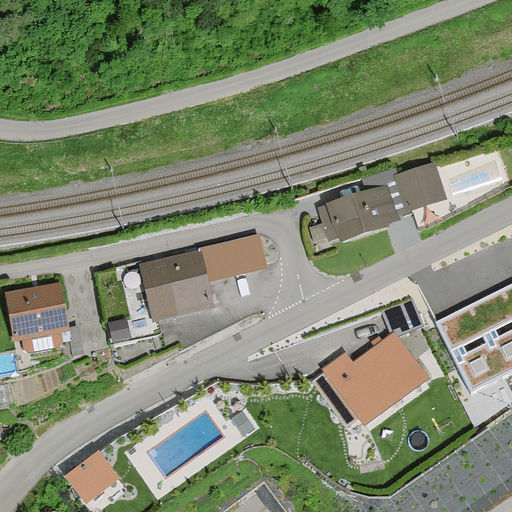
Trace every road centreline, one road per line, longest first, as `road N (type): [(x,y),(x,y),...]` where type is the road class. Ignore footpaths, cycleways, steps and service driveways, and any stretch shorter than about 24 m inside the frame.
road 1 (unclassified): [(0,128),(71,128),(259,77),(465,0)]
road 2 (residential): [(308,315),(286,221),(0,275)]
road 3 (unclassified): [(308,315),(59,441),(0,499)]
road 4 (unclassified): [(511,212),(308,315)]
